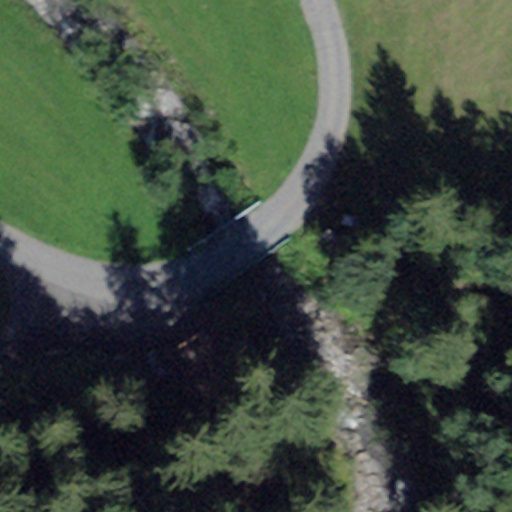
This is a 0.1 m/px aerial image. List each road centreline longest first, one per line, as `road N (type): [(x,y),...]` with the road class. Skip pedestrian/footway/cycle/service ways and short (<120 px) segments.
road 1 (unclassified): [(0,242),(96,282),(200,291),(244,270),(327,166)]
road 2 (tertiary): [(305,0),(322,34),(327,166)]
